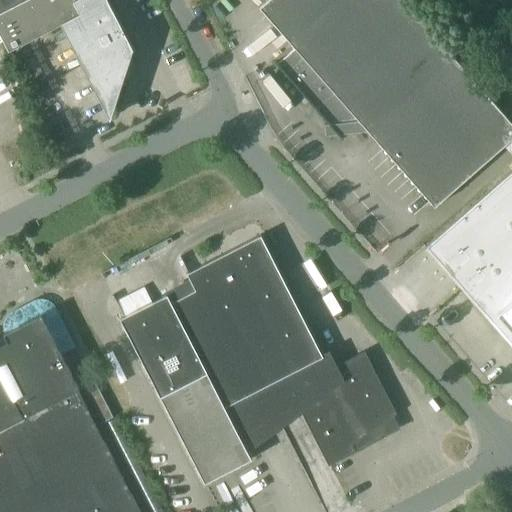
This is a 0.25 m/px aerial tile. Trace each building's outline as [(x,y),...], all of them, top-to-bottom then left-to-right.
[(23,0),(0,12),(0,34),(3,40),(9,51),(62,24),(110,119),(133,49),(108,0),(23,0)] [(0,0),(0,12),(23,0),(0,0)] [(511,137),(511,123),(403,0),(263,0),(258,5),(294,46),(275,62),(329,124),(325,125),(326,136),(369,131),(435,206),(511,137)] [(511,170),(459,217),(425,247),(425,248),(430,244),(450,268),(448,270),(462,286),(464,284),(493,316),(490,318),(504,333),(506,331),(511,337),(511,170)] [(323,356),(261,235),(187,273),(196,290),(172,303),(167,294),(152,302),(125,316),(120,318),(205,483),(252,459),(238,432),(297,402),(329,466),(330,465),(371,444),(400,429),(394,416),(397,414),(365,351),(336,366),(329,353),(323,356)] [(152,302),(144,287),(117,301),(125,316),(152,302)] [(0,511),(140,511),(78,390),(79,389),(62,354),(76,347),(56,308),(53,304),(49,301),(44,299),(39,299),(34,301),(12,312),(8,315),(5,319),(3,324),(3,329),(6,333),(0,336),(0,511)] [(113,415),(99,387),(89,393),(103,420),(113,415)] [(138,463),(115,418),(106,423),(128,467),(138,463)] [(160,507),(138,463),(129,468),(151,511),(160,507)]
